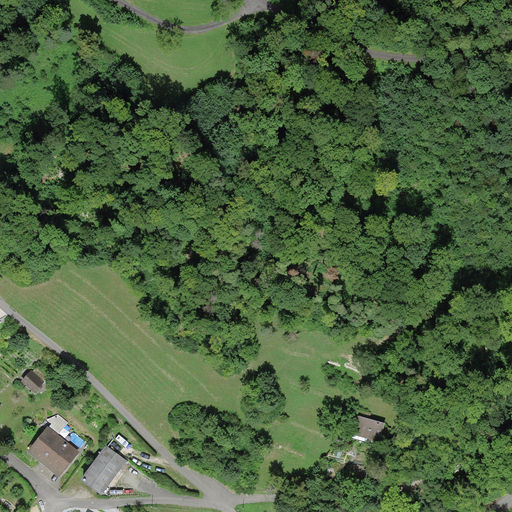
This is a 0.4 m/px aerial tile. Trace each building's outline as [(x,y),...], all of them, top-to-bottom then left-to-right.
[(31,370),(21,382),(35,394),(45,382),(31,370)] [(52,424),(49,428),(58,435),(68,423),(58,414),(47,420),(52,424)] [(355,416),(349,435),(380,444),(385,424),(355,416)] [(400,422),(391,447),(401,450),(410,425),(400,422)] [(26,453),(59,479),(80,453),(58,435),(49,428),(48,427),(26,453)] [(80,482),(101,497),(127,461),(106,446),(80,482)] [(364,466),(351,465),(350,476),(363,477),(364,466)]
